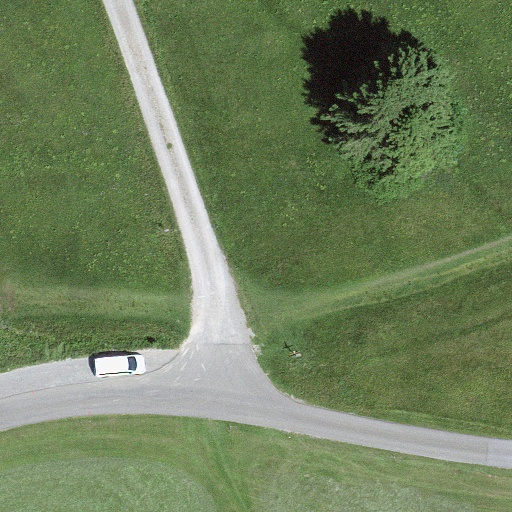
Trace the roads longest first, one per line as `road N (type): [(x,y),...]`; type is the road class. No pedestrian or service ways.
road 1 (unclassified): [(511,456),(141,395),(42,403),(0,416)]
road 2 (track): [(120,0),(203,244),(217,320)]
